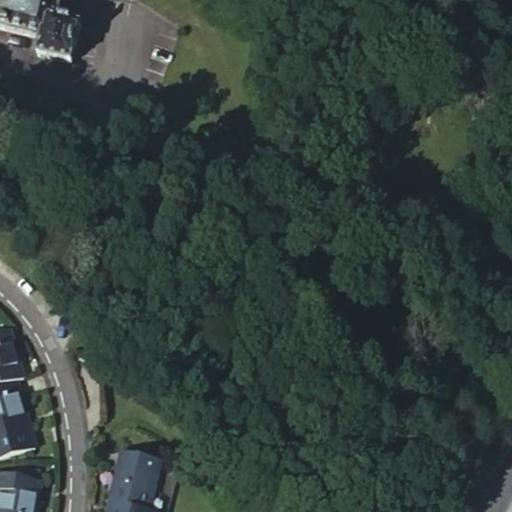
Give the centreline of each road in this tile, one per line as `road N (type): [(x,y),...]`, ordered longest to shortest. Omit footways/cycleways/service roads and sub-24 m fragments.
road 1 (residential): [(98,124),(231,197),(320,224),(431,217)]
road 2 (unknown): [(292,216),(285,251),(307,294),(465,373),(511,384)]
road 3 (residential): [(431,217),(472,122),(454,78),(386,0)]
road 4 (residential): [(71,511),(78,472),(70,393),(29,306),(0,283)]
